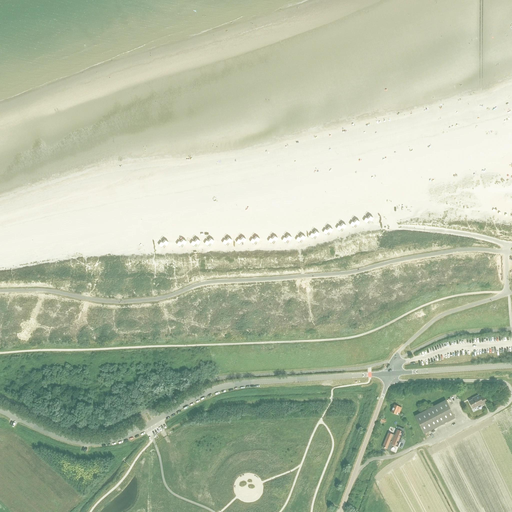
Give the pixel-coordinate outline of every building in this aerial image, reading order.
[(292,237),(287,234),(286,237),(284,236),(282,240),(287,243),(288,240),(290,241),(292,237)] [(306,237),(301,234),(299,237),(297,236),(295,240),(300,243),(302,239),(304,240),(306,237)] [(278,238),(274,235),(272,238),(270,237),(268,241),(273,244),(275,240),(276,241),(278,238)] [(247,239),(242,236),(240,239),(238,238),(236,242),(241,245),(243,242),(244,243),(247,239)] [(261,238),(256,236),(254,239),(252,238),(250,241),(255,244),(257,241),(259,242),(261,238)] [(233,240),(228,237),(226,240),(224,239),(222,243),(227,246),(229,243),(230,244),(233,240)] [(187,241),(182,238),(180,241),(179,240),(176,244),(181,247),(183,244),(185,245),(187,241)] [(201,241),(196,238),(194,241),(192,240),(190,244),(195,247),(197,243),(199,244),(201,241)] [(215,240),(210,238),(208,241),(206,240),(204,243),(209,246),(211,243),(213,244),(215,240)] [(155,242),(150,239),(149,243),(147,242),(145,245),(150,248),(151,245),(153,246),(155,242)] [(169,242),(164,239),(163,242),(161,241),(159,245),(164,248),(165,245),(167,246),(169,242)] [(141,243),(137,240),(135,243),(133,242),(131,246),(136,249),(138,246),(139,247),(141,243)] [(110,244),(105,241),(103,244),(101,243),(99,247),(104,250),(106,247),(108,248),(110,244)] [(124,244),(119,241),(117,244),(115,243),(113,247),(118,250),(120,246),(121,247),(124,244)] [(95,244),(91,242),(89,245),(87,244),(85,248),(90,250),(92,247),(93,248),(95,244)] [(483,405),(487,403),(483,396),(480,397),(478,395),(474,397),(475,398),(469,401),(472,409),(482,403),(483,405)] [(424,434),(455,418),(445,400),(414,416),(424,434)] [(399,413),(401,408),(394,405),(391,412),(396,415),(397,413),(399,413)] [(388,432),(382,447),(386,449),(389,443),(397,447),(403,432),(397,429),(394,435),(388,432)]
